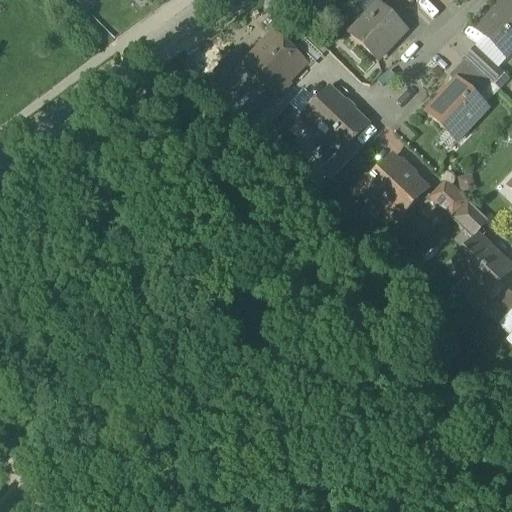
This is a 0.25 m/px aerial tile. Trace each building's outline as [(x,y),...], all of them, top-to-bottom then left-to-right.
[(511,1),(511,0),(480,33),(506,57),(511,50),(511,1)] [(169,3),(148,15),(156,29),(177,17),(169,3)] [(381,10),(371,21),(368,18),(350,36),(378,62),(406,33),(381,10)] [(311,37),(285,12),(266,32),(273,38),(274,36),(293,55),(311,37)] [(293,55),(274,36),(273,38),(243,69),(277,101),(290,88),(286,85),(303,67),(305,69),(306,68),(293,55)] [(502,75),(476,50),(465,62),(492,86),(502,75)] [(492,86),(465,62),(450,79),(457,86),(476,103),(477,103),(492,86)] [(457,86),(428,116),(456,142),(485,111),(477,103),(476,103),(457,86)] [(344,106),(330,92),(303,120),(304,121),(304,126),(309,130),(314,130),(339,154),(341,156),(352,144),(367,128),(353,115),(353,112),(347,106),(344,106)] [(385,128),(375,138),(389,152),(416,179),(426,169),(385,128)] [(352,144),(341,156),(339,154),(319,174),(330,184),(361,152),(352,144)] [(392,160),(371,182),(366,182),(360,189),(360,194),(367,200),(372,200),(375,197),(386,207),(386,211),(397,221),(400,221),(427,193),(409,175),(408,172),(403,167),(400,168),(392,160)] [(468,205),(446,184),(430,201),(451,222),(452,222),(468,205)] [(468,205),(452,222),(472,241),(488,224),(468,205)] [(511,274),(479,243),(454,269),(483,296),(498,281),(501,285),(511,274)] [(420,290),(397,291),(398,306),(420,305),(420,290)] [(511,301),(503,293),(484,313),(498,327),(511,312),(511,301)] [(511,312),(498,327),(510,338),(511,335),(511,312)]
